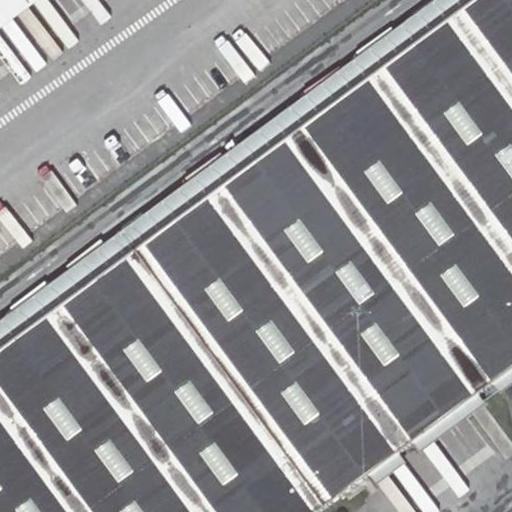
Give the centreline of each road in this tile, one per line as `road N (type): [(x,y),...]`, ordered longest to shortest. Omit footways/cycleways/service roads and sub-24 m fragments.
road 1 (unknown): [(0,318),(426,0)]
road 2 (unknown): [(0,160),(223,0)]
